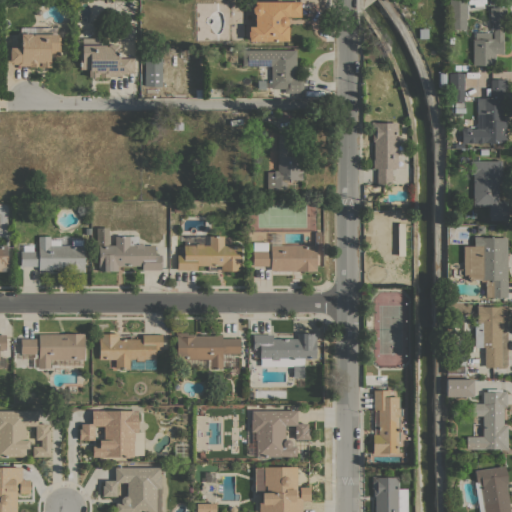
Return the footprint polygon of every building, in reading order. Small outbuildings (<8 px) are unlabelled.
[(466,0),(466,17),(465,17),(466,29),(449,29),(449,0),(466,0)] [(254,1),(300,1),(299,16),(285,16),(285,26),(288,26),(288,40),(285,40),(285,41),(248,41),(248,37),(247,37),(247,31),(248,31),(248,26),(254,26),(254,14),(254,1)] [(506,15),(502,15),(503,62),(488,62),(488,64),(472,64),(472,30),(491,30),(491,21),(489,21),(489,7),(505,7),(506,15)] [(20,26),(56,26),(57,37),(59,36),(59,58),(51,58),(51,66),(29,66),(29,65),(17,66),(16,63),(10,64),(10,62),(4,62),(4,47),(20,46),(20,33),(20,26)] [(64,36),(63,36),(61,36),(60,36),(58,35),(58,34),(57,32),(57,31),(58,30),(58,28),(60,27),(61,27),(63,27),(64,28),(65,28),(66,30),(66,32),(66,34),(65,35),(64,36)] [(427,28),(427,38),(418,38),(418,28),(427,28)] [(79,47),(82,47),(82,37),(104,38),(104,44),(105,44),(105,46),(107,46),(107,44),(117,44),(117,50),(119,50),(119,57),(133,58),(133,72),(127,72),(127,74),(121,74),(121,76),(109,75),(109,77),(98,77),(98,76),(88,76),(88,69),(79,69),(79,47)] [(296,50),(296,75),(303,75),(302,92),(284,92),(284,88),(271,88),(271,65),(242,65),(242,49),(296,50)] [(161,86),(144,86),(144,56),(161,56),(161,86)] [(445,71),(445,87),(437,87),(437,71),(445,71)] [(463,73),(463,88),(448,88),(448,72),(463,73)] [(465,142),(461,143),(461,131),(460,131),(460,127),(470,127),(470,129),(471,129),(472,128),(474,128),(475,128),(476,129),(476,97),(489,97),(489,79),(506,79),(506,93),(502,93),(502,119),(506,119),(506,142),(465,142)] [(264,80),(265,89),(257,89),(257,80),(264,80)] [(397,167),(391,167),(391,185),(376,185),(376,167),(372,167),(372,159),(373,159),(373,141),(372,141),(372,133),(370,133),(370,121),(373,121),(373,122),(397,122),(397,167)] [(291,134),(291,155),(298,155),(298,170),(302,170),(302,179),(287,179),(287,181),(286,181),(286,188),(266,188),(266,171),(273,171),(273,170),(277,170),(277,134),(291,134)] [(496,161),(496,160),(501,160),(501,181),(498,181),(498,200),(507,200),(507,220),(505,220),(501,220),(489,219),(489,204),(472,204),(473,174),(469,174),(469,160),(496,161)] [(172,203),(180,203),(180,211),(172,211),(172,203)] [(108,227),(108,244),(96,244),(96,227),(108,227)] [(169,227),(177,227),(177,252),(169,252),(169,227)] [(218,269),(207,269),(207,265),(196,265),(196,269),(176,269),(176,254),(183,254),(183,245),(183,232),(206,232),(206,245),(208,245),(208,235),(223,235),(223,245),(239,245),(239,270),(220,271),(220,265),(218,265),(218,269)] [(315,244),(316,270),(270,270),(270,265),(252,265),(252,241),(267,241),(267,250),(270,250),(270,232),(281,232),(281,244),(315,244)] [(37,251),(37,236),(49,236),(49,238),(60,238),(59,244),(71,244),(71,238),(82,238),(82,245),(83,245),(83,267),(84,267),(84,271),(71,271),(71,268),(51,268),(51,270),(38,270),(38,266),(20,266),(20,250),(37,251)] [(114,245),(114,236),(137,236),(137,243),(143,243),(142,245),(154,245),(154,254),(161,254),(161,269),(141,269),(141,265),(117,265),(117,270),(98,270),(98,245),(114,245)] [(485,296),(485,281),(480,281),(480,279),(469,279),(467,277),(466,275),(462,275),(462,245),(473,245),(473,237),(507,237),(507,296),(493,296),(493,298),(486,298),(486,296),(485,296)] [(501,367),(484,367),(484,346),(474,347),(474,321),(476,321),(476,305),(481,305),(481,306),(498,306),(498,305),(505,305),(506,329),(500,329),(501,367)] [(239,353),(238,353),(237,368),(186,368),(186,359),(176,359),(176,335),(175,335),(175,332),(189,332),(189,334),(194,334),(194,335),(213,335),(213,334),(221,334),(221,338),(239,338),(239,353)] [(63,333),(83,333),(84,359),(83,359),(83,364),(58,364),(58,367),(51,367),(51,364),(49,364),(49,368),(37,368),(37,367),(33,367),(32,358),(21,358),(20,353),(20,338),(38,338),(38,334),(63,333)] [(131,335),(131,338),(142,338),(142,334),(162,334),(162,349),(155,349),(155,359),(152,359),(152,366),(147,366),(129,366),(129,368),(115,368),(115,359),(98,359),(98,333),(118,333),(118,335),(131,335)] [(278,366),(278,360),(276,360),(276,366),(259,366),(259,349),(252,349),(252,334),(272,334),(272,338),(296,338),(296,333),(315,333),(315,358),(303,358),(303,366),(278,366)] [(446,374),(446,351),(464,350),(465,373),(446,374)] [(474,380),(473,397),(446,397),(446,379),(474,380)] [(506,449),(465,449),(465,436),(482,436),(482,415),(471,415),(471,403),(482,403),(482,391),(486,391),(486,388),(501,388),(501,390),(506,390),(506,407),(502,407),(502,424),(506,424),(506,449)] [(372,434),(374,434),(374,410),(373,410),(373,389),(388,389),(388,396),(398,396),(398,397),(399,397),(399,408),(402,408),(402,413),(401,413),(401,415),(399,415),(399,440),(398,440),(398,453),(372,453),(372,434)] [(0,410),(37,410),(37,423),(48,423),(48,428),(50,428),(49,456),(32,456),(32,446),(40,446),(40,439),(35,439),(35,425),(25,425),(25,439),(28,439),(28,448),(25,448),(25,456),(7,456),(7,457),(0,457),(0,410)] [(137,410),(137,432),(134,432),(134,439),(133,439),(133,456),(129,456),(129,457),(123,457),(123,456),(92,456),(92,445),(99,445),(99,439),(103,439),(103,425),(94,425),(94,439),(78,439),(78,428),(80,428),(80,423),(91,423),(91,410),(137,410)] [(296,410),(296,423),(307,423),(307,428),(308,428),(308,439),(294,438),(294,425),(284,425),(284,439),(287,439),(289,440),(290,441),(290,443),(290,444),(290,445),(295,445),(295,456),(266,455),(266,457),(258,457),(258,456),(255,456),(255,439),(254,439),(254,431),(250,431),(250,419),(251,419),(251,410),(296,410)] [(474,470),(504,465),(507,483),(505,483),(509,511),(494,511),(493,504),(482,506),(482,504),(477,505),(473,481),(475,481),(474,470)] [(159,511),(155,511),(115,511),(115,503),(121,503),(120,501),(121,499),(122,497),(124,496),(126,495),(126,482),(116,482),(116,496),(102,496),(102,485),(104,485),(104,480),(114,480),(114,466),(159,467),(159,476),(161,476),(160,488),(159,511)] [(263,466),(296,466),(296,490),(299,490),(299,486),(309,486),(309,500),(301,500),(301,511),(258,511),(258,502),(261,502),(261,492),(254,492),(254,467),(263,468),(263,466)] [(15,511),(0,511),(0,467),(21,467),(21,479),(28,479),(28,493),(18,493),(18,482),(16,482),(16,489),(15,489),(15,511)] [(407,511),(374,511),(374,495),(373,495),(373,488),(371,488),(371,476),(389,476),(389,477),(398,477),(398,488),(407,488),(407,511)] [(215,503),(215,511),(196,511),(196,503),(215,503)]
